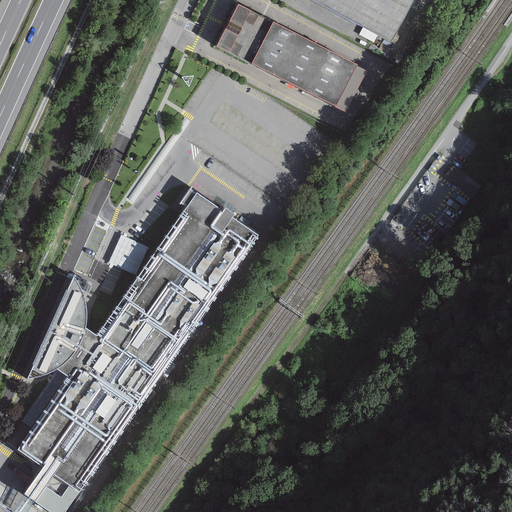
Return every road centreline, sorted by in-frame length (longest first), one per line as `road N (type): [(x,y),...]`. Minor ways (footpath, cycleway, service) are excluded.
road 1 (unknown): [(200,47),(336,113),(367,72),(358,53),(256,0)]
road 2 (track): [(180,511),(345,273)]
road 3 (unknown): [(198,117),(220,90),(258,105),(309,148),(296,187)]
road 4 (unknown): [(296,187),(281,214),(267,215),(170,157)]
road 5 (motorway): [(0,116),(53,0)]
road 6 (unknown): [(198,117),(296,187)]
